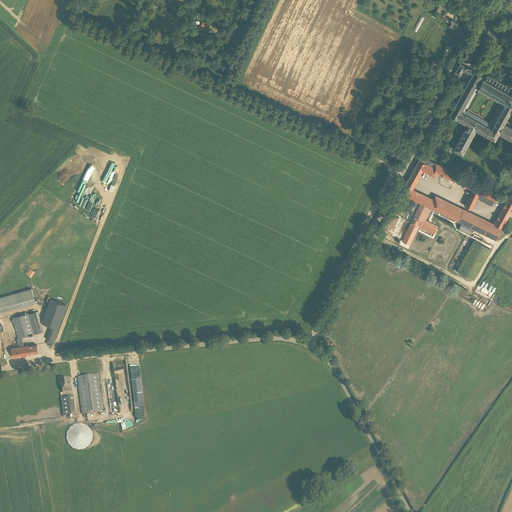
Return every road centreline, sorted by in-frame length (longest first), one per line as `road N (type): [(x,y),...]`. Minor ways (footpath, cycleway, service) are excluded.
road 1 (unclassified): [(308,344),(449,74),(502,0)]
road 2 (track): [(403,173),(65,20),(73,0)]
road 3 (unclassified): [(0,368),(203,342),(281,337),(308,344)]
road 4 (unclassified): [(411,511),(333,367),(308,344)]
road 5 (track): [(511,232),(473,286),(368,237)]
